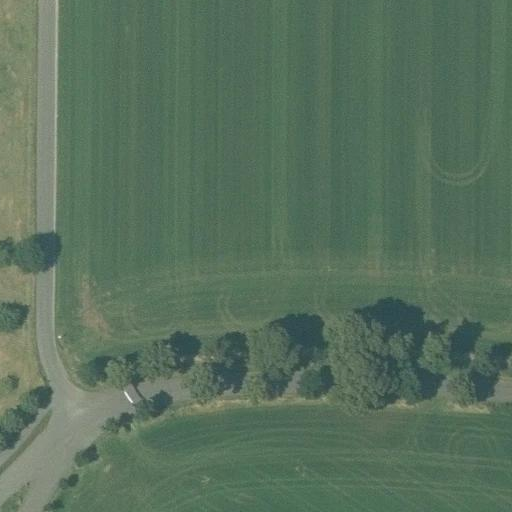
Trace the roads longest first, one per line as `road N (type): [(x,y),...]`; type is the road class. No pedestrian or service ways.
road 1 (residential): [(511,392),(254,382),(133,397),(84,418)]
road 2 (unclassified): [(48,0),(43,327),(50,368),(84,418)]
road 3 (residential): [(84,418),(7,511)]
